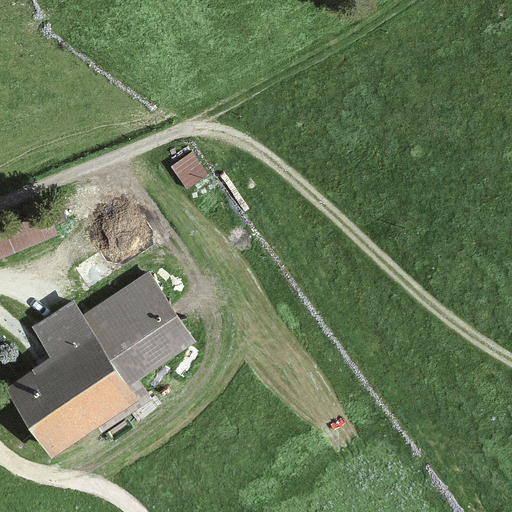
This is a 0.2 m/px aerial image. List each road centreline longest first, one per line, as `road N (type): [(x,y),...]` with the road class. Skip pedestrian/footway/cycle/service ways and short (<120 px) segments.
road 1 (unclassified): [(511,360),(424,299),(268,156),(226,132),(183,130),(0,203)]
road 2 (track): [(197,129),(405,0)]
road 3 (track): [(139,511),(106,489),(37,475),(0,454)]
